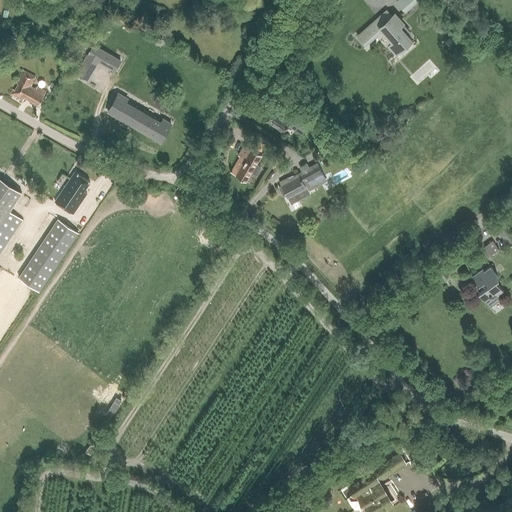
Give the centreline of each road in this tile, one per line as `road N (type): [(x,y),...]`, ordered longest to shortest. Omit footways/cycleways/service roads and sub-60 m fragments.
road 1 (unclassified): [(511,439),(426,409),(286,250),(181,184)]
road 2 (unclassified): [(181,184),(302,0)]
road 3 (unclassified): [(181,184),(80,150),(0,104)]
road 4 (track): [(265,511),(380,426),(399,379)]
